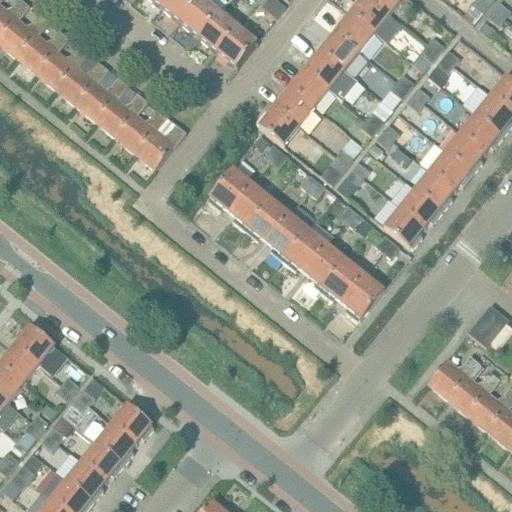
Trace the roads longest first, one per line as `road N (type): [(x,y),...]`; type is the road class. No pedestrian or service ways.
road 1 (unclassified): [(227,428),(0,246)]
road 2 (unclassified): [(371,378),(148,201)]
road 3 (residential): [(228,101),(103,0)]
road 4 (residential): [(371,378),(458,267)]
road 5 (residential): [(228,101),(310,0)]
road 6 (residential): [(288,477),(371,378)]
road 7 (residential): [(148,201),(228,101)]
